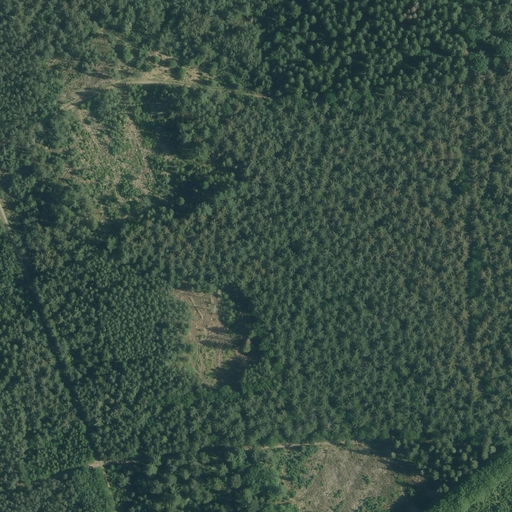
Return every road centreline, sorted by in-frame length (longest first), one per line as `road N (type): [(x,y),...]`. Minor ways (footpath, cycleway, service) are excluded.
road 1 (track): [(0,494),(101,464),(206,451),(355,441),(511,448)]
road 2 (track): [(469,83),(311,102),(124,83),(0,144)]
road 3 (track): [(511,433),(473,355),(469,83)]
road 4 (track): [(117,511),(0,207)]
